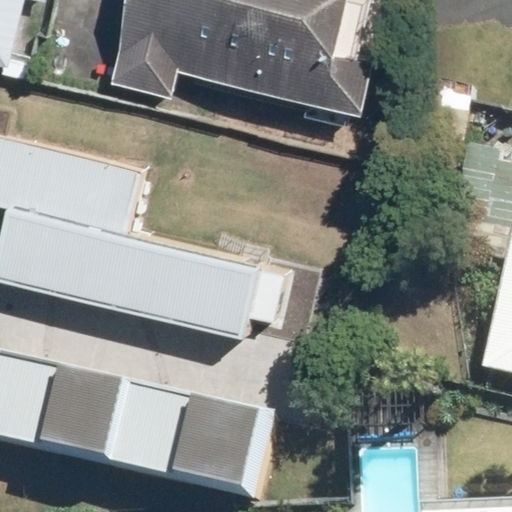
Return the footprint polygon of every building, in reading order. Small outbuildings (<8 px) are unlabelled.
[(0,0),(0,57),(16,61),(29,0),(0,0)] [(358,0),(133,0),(117,79),(181,93),(187,65),(373,105),(384,51),(349,44),(358,0)] [(0,130),(0,198),(17,202),(1,271),(253,327),(269,256),(139,227),(153,165),(0,130)] [(511,248),(485,366),(511,372),(511,248)] [(282,416),(3,348),(0,359),(0,435),(262,500),(282,416)]
